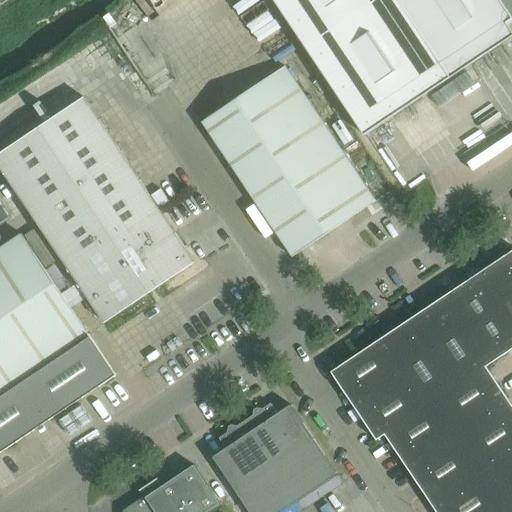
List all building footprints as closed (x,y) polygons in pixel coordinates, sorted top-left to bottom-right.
[(511,0),(273,0),(365,136),(450,79),(511,37),(511,31),(507,24),(511,20),(511,0)] [(375,202),(341,151),(285,67),(202,123),(292,257),(375,202)] [(0,154),(0,167),(31,214),(121,154),(84,98),(0,154)] [(31,214),(68,268),(157,208),(121,154),(31,214)] [(161,190),(151,196),(160,209),(169,202),(161,190)] [(0,203),(0,224),(10,218),(0,203)] [(157,208),(68,268),(105,324),(194,263),(157,208)] [(0,393),(88,335),(21,235),(0,249),(0,393)] [(435,511),(511,511),(511,406),(486,368),(511,350),(511,251),(331,373),(376,441),(385,435),(435,511)] [(88,335),(0,393),(0,453),(4,451),(116,376),(88,335)] [(245,421),(298,500),(337,474),(290,405),(278,413),(271,404),(245,421)] [(226,448),(213,457),(250,511),(280,511),(298,500),(245,421),(220,438),(226,448)] [(162,487),(157,479),(139,491),(144,499),(124,511),(207,511),(220,504),(194,466),(162,487)]
